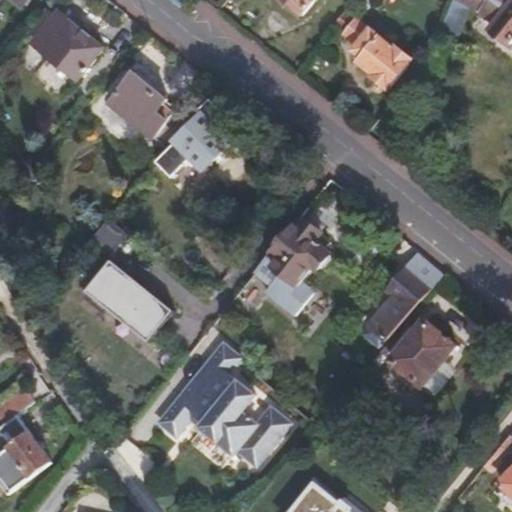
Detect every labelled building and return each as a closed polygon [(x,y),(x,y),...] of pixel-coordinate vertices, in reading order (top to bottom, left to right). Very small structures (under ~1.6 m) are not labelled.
[(52,0),(40,15),(45,19),(50,23),(46,28),(88,62),(90,63),(115,33),(82,7),(74,0),(68,0),(67,2),(64,0),(52,0)] [(279,0),(300,18),(315,0),(279,0)] [(511,0),(453,0),(454,0),(481,12),(486,16),(497,26),(494,29),(511,43),(511,0)] [(344,13),(336,23),(348,33),(344,37),(356,47),(352,52),(362,60),(358,65),(385,87),(406,61),(358,21),(356,24),(344,13)] [(497,26),(486,16),(482,20),(494,29),(497,26)] [(356,47),(344,37),(340,42),(352,52),(356,47)] [(112,101),(166,146),(183,124),(173,115),(176,112),(165,103),(168,100),(136,73),(112,101)] [(209,115),(183,139),(206,164),(241,133),(212,104),(205,110),(209,115)] [(213,174),(229,186),(246,164),(231,152),(213,174)] [(177,178),(188,193),(207,179),(196,164),(177,178)] [(322,239),(299,220),(266,259),(256,273),(269,284),(264,290),(293,315),(313,291),(300,281),(312,267),(316,270),(317,268),(323,268),(329,261),(328,255),(329,253),(318,244),(322,239)] [(105,225),(95,239),(111,252),(122,238),(105,225)] [(115,261),(89,292),(151,343),(177,312),(115,261)] [(366,337),(384,352),(397,336),(413,317),(431,297),(405,274),(376,306),(385,314),(366,337)] [(424,327),(413,317),(397,336),(408,346),(393,364),(423,390),(462,345),(432,319),(424,327)] [(462,345),(423,390),(431,397),(470,352),(462,345)] [(198,434),(193,439),(228,466),(239,452),(259,468),(293,426),(272,409),(259,426),(244,413),(257,397),(230,375),(242,361),(223,346),(205,369),(209,372),(191,395),(187,391),(153,433),(168,446),(180,431),(185,424),(198,434)] [(30,394),(0,414),(0,430),(16,420),(37,405),(30,394)] [(16,420),(0,430),(0,495),(3,500),(49,471),(16,420)] [(192,440),(193,439),(198,434),(185,424),(180,431),(192,440)] [(511,500),(511,479),(502,491),(511,500)] [(294,511),(302,503),(304,501),(286,484),(283,487),(263,510),(264,511),(294,511)]
